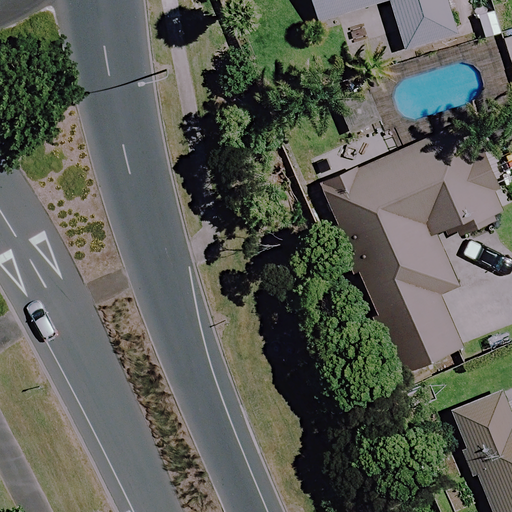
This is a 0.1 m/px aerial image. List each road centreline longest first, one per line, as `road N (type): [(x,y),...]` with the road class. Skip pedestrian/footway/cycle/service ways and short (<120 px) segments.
road 1 (secondary): [(95,0),(140,222),(252,511)]
road 2 (secondary): [(155,511),(0,212)]
